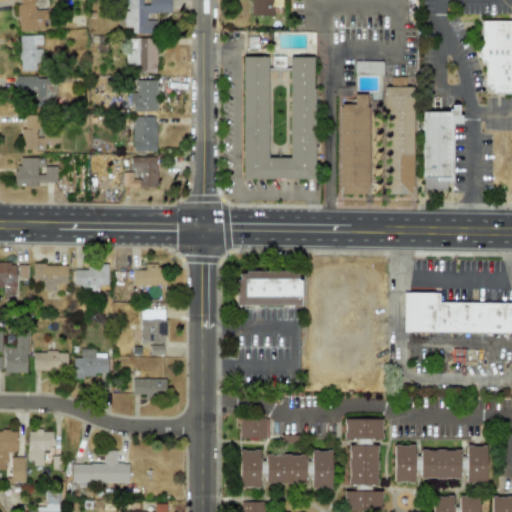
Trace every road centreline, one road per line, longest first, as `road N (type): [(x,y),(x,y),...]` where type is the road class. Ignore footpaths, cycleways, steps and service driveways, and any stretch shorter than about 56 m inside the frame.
road 1 (tertiary): [(201,217),(201,0)]
road 2 (secondary): [(0,226),(21,234),(201,236)]
road 3 (secondary): [(201,217),(0,219)]
road 4 (residential): [(0,402),(199,427)]
road 5 (secondary): [(201,236),(359,238),(394,229)]
road 6 (tertiary): [(200,511),(200,319)]
road 7 (secondary): [(394,229),(360,219),(237,217)]
